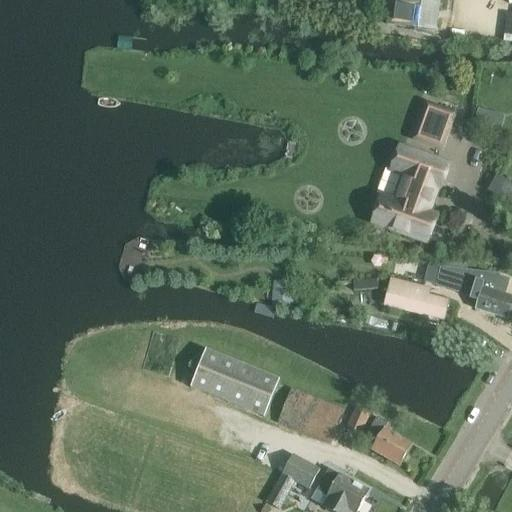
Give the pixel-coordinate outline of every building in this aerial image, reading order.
[(436,32),(440,0),(390,0),(387,25),(436,32)] [(413,140),(443,151),(456,115),(426,104),(413,140)] [(399,148),(391,170),(406,176),(396,202),(381,197),(372,223),(428,243),(438,217),(426,213),(436,187),(441,189),(450,166),(425,157),(426,154),(418,151),(417,154),(399,148)] [(511,184),(497,176),(488,192),(511,201),(511,184)] [(508,320),(511,308),(511,297),(505,296),(510,280),(488,273),(441,268),(436,287),(479,300),(476,310),(508,320)] [(380,279),(356,280),(357,289),(381,287),(380,279)] [(431,290),(392,280),(390,286),(385,306),(444,322),(449,301),(429,297),(431,290)] [(294,284),(273,282),(271,302),(292,305),(294,284)] [(265,418),(281,380),(207,350),(191,388),(265,418)] [(278,425),(331,446),(345,412),(292,389),(278,425)] [(359,436),(369,415),(355,408),(344,428),(359,436)] [(399,467),(412,446),(385,430),(388,424),(377,418),(368,435),(378,441),(372,451),(399,467)] [(294,453),(284,474),(269,503),(283,510),(296,484),(312,491),(320,476),(310,470),(313,463),(294,453)] [(324,508),(330,511),(350,511),(351,511),(350,511),(358,511),(370,492),(340,476),(329,470),(317,493),(328,499),(324,508)]
